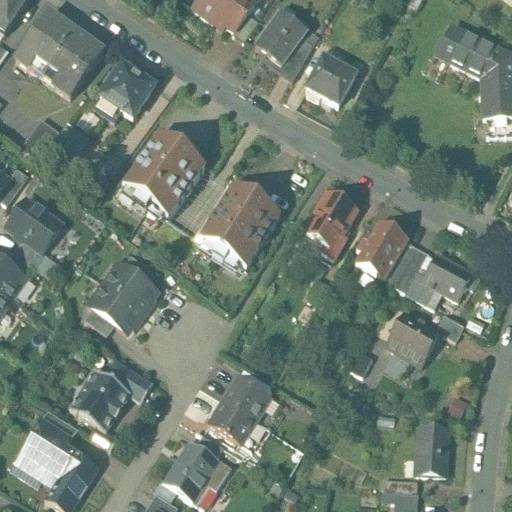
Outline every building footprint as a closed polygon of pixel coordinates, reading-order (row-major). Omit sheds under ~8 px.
[(0,0),(0,38),(3,41),(29,2),(25,0),(0,0)] [(207,0),(195,16),(212,28),(216,24),(234,37),(234,38),(247,20),(260,3),(254,0),(207,0)] [(48,18),(15,64),(42,83),(75,38),(48,18)] [(247,20),(234,38),(234,37),(232,40),(243,48),(258,28),(247,20)] [(306,40),(279,20),(254,54),(260,58),(256,63),(257,63),(260,59),(280,73),(282,74),(302,46),(306,40)] [(511,65),(451,35),(439,59),(452,66),(450,70),(480,85),(482,127),(485,127),(486,144),(511,142),(511,65)] [(103,58),(75,38),(42,83),(70,103),(103,58)] [(302,46),(282,74),(280,73),(277,78),(291,88),(312,53),(302,46)] [(339,73),(322,64),(305,95),(308,97),(306,101),(318,107),(320,103),(338,113),(358,77),(342,68),(339,73)] [(137,80),(121,69),(99,102),(92,113),(113,126),(120,115),(131,122),(152,90),(151,89),(154,85),(140,76),(137,80)] [(41,124),(20,153),(39,167),(52,148),(60,138),(41,124)] [(88,143),(67,128),(60,138),(52,148),(74,164),(88,143)] [(196,164),(168,144),(159,138),(122,189),(126,192),(120,200),(157,227),(163,219),(163,220),(167,222),(204,171),(196,164)] [(27,183),(16,175),(8,186),(9,187),(0,199),(0,207),(6,212),(27,183)] [(8,186),(0,180),(0,199),(9,187),(8,186)] [(251,201),(233,190),(198,244),(202,246),(197,254),(236,279),(241,271),(245,274),(280,220),(261,208),(264,205),(253,198),(251,201)] [(358,216),(326,198),(299,243),(299,244),(303,238),(324,250),(321,256),(334,264),(347,243),(343,240),(358,216)] [(62,232),(26,206),(5,235),(22,246),(41,260),(42,259),(62,232)] [(167,222),(163,220),(150,239),(169,252),(182,233),(167,222)] [(406,246),(377,231),(368,248),(362,245),(357,255),(362,258),(356,269),(383,284),(406,246)] [(198,244),(182,233),(169,252),(188,265),(202,246),(198,244)] [(41,260),(22,246),(12,259),(30,272),(36,277),(47,263),(42,259),(41,260)] [(383,284),(383,285),(394,291),(415,252),(406,246),(383,284)] [(12,259),(2,252),(0,255),(0,266),(22,283),(30,272),(12,259)] [(428,259),(415,252),(394,291),(404,297),(415,278),(417,279),(428,260),(428,259)] [(472,280),(436,260),(434,263),(423,282),(417,279),(415,278),(404,297),(435,314),(443,298),(457,306),(466,291),(472,294),(477,285),(471,281),(472,280)] [(428,260),(417,279),(423,282),(434,263),(428,260)] [(153,278),(130,261),(122,272),(145,289),(153,278)] [(0,266),(0,299),(17,312),(20,307),(13,301),(25,285),(22,283),(0,266)] [(122,272),(119,270),(104,291),(142,318),(150,307),(149,306),(156,297),(145,289),(122,272)] [(329,292),(317,285),(305,304),(318,311),(329,292)] [(142,318),(104,291),(88,312),(92,314),(114,331),(126,339),(133,329),(134,330),(142,318)] [(17,312),(0,299),(0,319),(6,311),(13,317),(17,312)] [(114,331),(92,314),(84,325),(106,341),(114,331)] [(434,333),(403,316),(386,349),(421,368),(439,336),(434,333)] [(462,330),(442,319),(434,333),(439,336),(455,344),(462,330)] [(384,352),(367,343),(358,358),(369,365),(375,368),(384,352)] [(358,358),(350,373),(361,379),(369,365),(358,358)] [(153,388),(123,369),(116,379),(109,374),(104,382),(130,399),(129,400),(141,408),(153,388)] [(104,382),(94,376),(69,415),(96,433),(104,438),(105,437),(114,423),(116,424),(122,415),(120,414),(129,400),(130,399),(104,382)] [(270,403),(238,382),(223,406),(255,426),(270,403)] [(255,426),(223,406),(208,430),(240,450),(255,426)] [(78,435),(47,416),(30,443),(36,447),(48,455),(54,446),(66,454),(78,435)] [(447,433),(418,431),(415,477),(444,478),(447,433)] [(117,444),(105,437),(104,438),(96,433),(90,443),(110,456),(117,444)] [(224,453),(202,440),(194,452),(216,466),(224,453)] [(66,454),(54,446),(48,455),(36,447),(20,472),(53,493),(44,506),(53,511),(73,511),(98,474),(66,454)] [(216,466),(194,452),(184,468),(179,465),(165,489),(201,511),(204,511),(195,506),(205,489),(216,495),(229,474),(216,466)] [(417,484),(384,482),(383,496),(416,498),(417,484)] [(415,511),(416,498),(383,496),(382,503),(394,504),(393,511),(415,511)] [(175,511),(155,499),(146,511),(175,511)]
